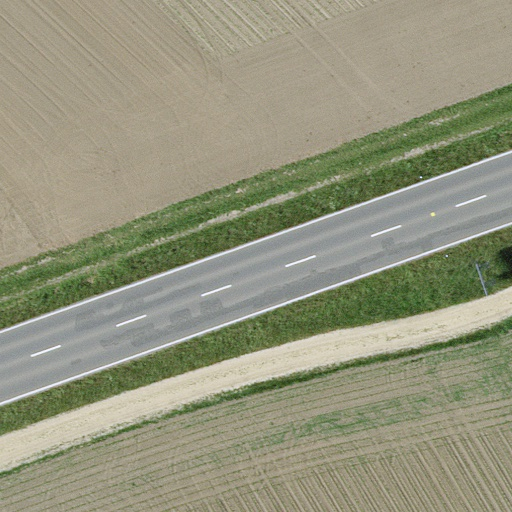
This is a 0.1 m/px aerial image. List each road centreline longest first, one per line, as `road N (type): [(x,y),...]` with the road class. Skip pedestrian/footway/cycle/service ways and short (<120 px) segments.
road 1 (tertiary): [(511,187),(0,367)]
road 2 (track): [(0,454),(267,363),(511,300)]
